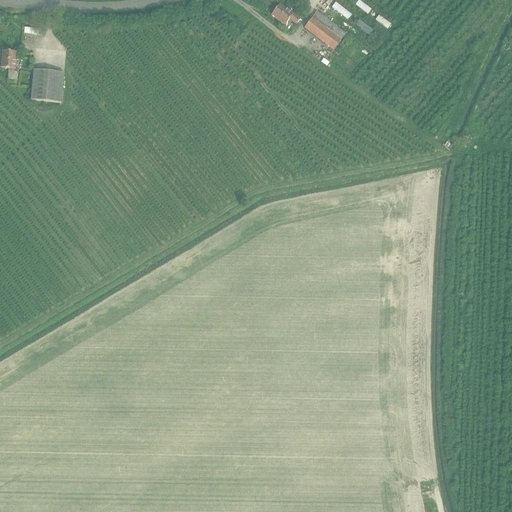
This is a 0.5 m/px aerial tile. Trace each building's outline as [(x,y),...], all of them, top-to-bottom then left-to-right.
[(366,12),(370,7),(359,0),(355,0),(353,3),(366,12)] [(346,17),(350,11),(333,1),(329,7),(346,17)] [(297,26),(301,21),(286,9),(285,10),(279,5),(271,15),(284,26),(289,19),(297,26)] [(378,13),(373,18),(384,28),(389,23),(378,13)] [(360,16),(354,22),(366,34),(372,27),(360,16)] [(333,50),(341,40),(312,18),(304,28),(333,50)] [(16,80),(17,69),(15,69),(16,61),(14,61),(15,53),(2,51),(1,68),(8,69),(7,80),(16,80)] [(33,70),(30,100),(60,103),(63,73),(33,70)]
